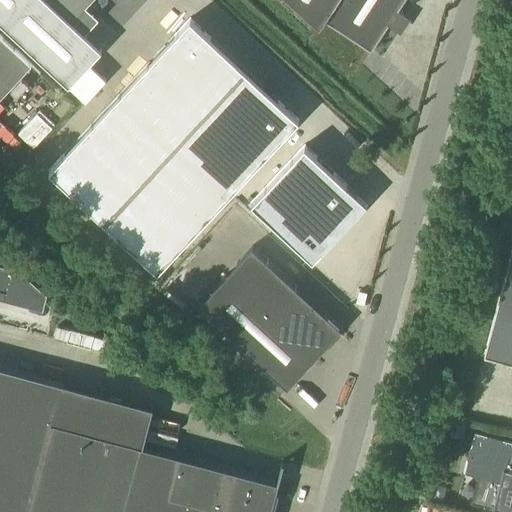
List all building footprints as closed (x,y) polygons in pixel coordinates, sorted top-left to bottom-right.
[(0,0),(0,21),(68,86),(102,50),(72,22),(91,0),(0,0)] [(394,26),(401,15),(397,12),(404,0),(289,0),(320,27),(324,20),(371,52),(390,23),(394,26)] [(160,271),(302,119),(192,17),(51,169),(160,271)] [(0,98),(32,64),(0,34),(0,98)] [(305,145),(250,203),(313,260),(367,202),(305,145)] [(511,243),(484,350),(511,357),(511,243)] [(342,329),(252,247),(199,305),(288,387),(342,329)] [(0,300),(44,312),(48,296),(20,271),(0,265),(0,300)] [(276,481),(143,445),(153,406),(61,381),(60,383),(0,367),(0,511),(270,511),(284,462),(282,461),(276,481)] [(511,511),(511,471),(509,471),(511,458),(511,441),(475,432),(464,473),(485,479),(478,504),(511,511)]
